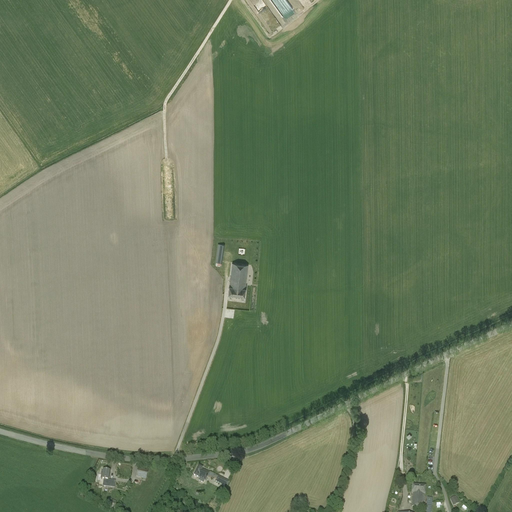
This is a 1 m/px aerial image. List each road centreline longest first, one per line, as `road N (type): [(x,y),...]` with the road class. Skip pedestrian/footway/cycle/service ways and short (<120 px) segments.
road 1 (tertiary): [(0,431),(128,459),(246,450),(511,323)]
road 2 (track): [(231,0),(165,102),(169,218)]
road 3 (track): [(227,284),(220,331),(174,459)]
